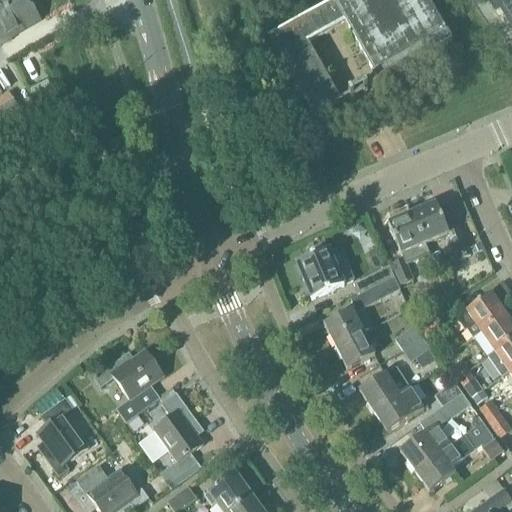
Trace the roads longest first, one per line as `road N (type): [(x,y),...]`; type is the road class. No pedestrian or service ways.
road 1 (residential): [(396,511),(313,389),(249,243)]
road 2 (tertiary): [(349,511),(273,399),(209,263)]
road 3 (tertiary): [(209,263),(138,0)]
road 4 (residential): [(302,511),(161,286)]
road 5 (unclassified): [(249,243),(463,149)]
road 6 (residential): [(0,405),(161,286)]
